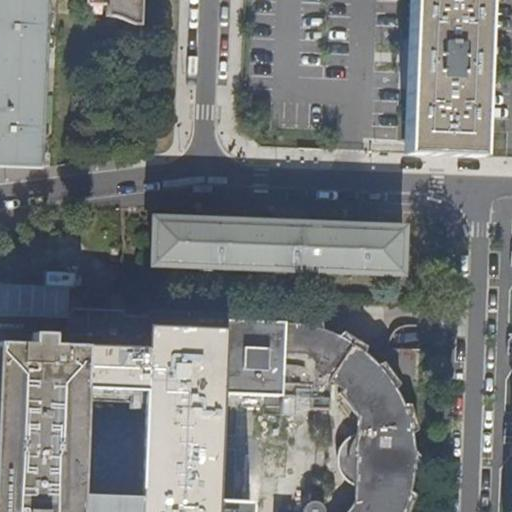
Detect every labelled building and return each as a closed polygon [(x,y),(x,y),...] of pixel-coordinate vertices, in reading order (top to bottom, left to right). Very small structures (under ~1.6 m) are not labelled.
[(47,0),(0,0),(0,165),(39,167),(43,96),(37,96),(38,81),(44,81),(47,0)] [(127,25),(137,3),(137,0),(106,0),(106,18),(112,18),(122,22),(127,25)] [(406,154),(480,158),(481,145),(484,145),(484,142),(481,142),(481,128),(484,128),(484,125),(481,125),(482,114),(484,114),(484,112),(482,112),(485,24),(488,24),(488,22),(485,22),(485,11),(488,11),(488,8),(485,8),(485,0),(411,0),(411,4),(409,4),(408,7),(411,7),(411,18),(408,18),(408,20),(411,20),(407,108),(405,108),(405,110),(407,110),(407,121),(404,121),(404,124),(406,124),(406,139),(404,139),(404,142),(406,142),(406,154)] [(136,27),(137,3),(127,25),(130,26),(134,27),(136,27)] [(370,212),(370,211),(355,210),(354,216),(364,224),(364,227),(305,226),(306,217),(309,217),(309,210),(298,210),(298,208),(283,207),(282,214),(290,220),(290,223),(232,220),(232,214),(235,214),(235,208),(224,207),(224,205),(208,204),(208,211),(214,217),(214,219),(152,217),(149,266),(153,266),(153,262),(399,273),(399,276),(402,276),(405,227),(378,226),(378,219),(381,219),(382,213),(370,212)] [(511,511),(511,259),(511,268),(511,336),(509,336),(508,356),(511,356),(511,425),(504,425),(503,445),(511,445),(511,511)] [(70,282),(68,313),(86,314),(88,283),(70,282)] [(86,314),(68,313),(0,309),(0,511),(93,511),(99,397),(213,405),(214,404),(327,408),(327,387),(354,423),(351,507),(346,511),(318,511),(315,509),(305,508),(300,511),(400,511),(402,510),(410,470),(402,411),(376,369),(335,340),(279,322),(86,314)] [(93,511),(210,511),(213,405),(99,397),(93,511)]
